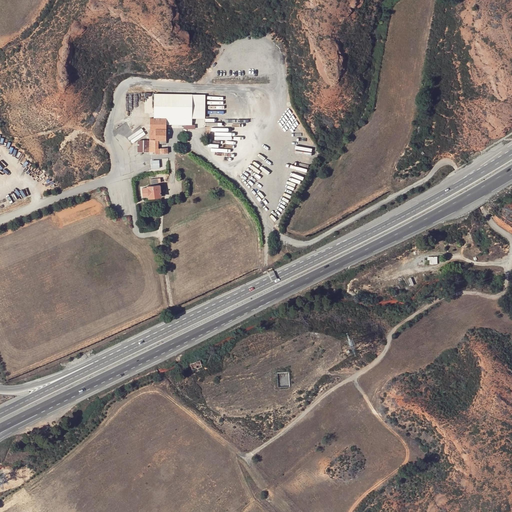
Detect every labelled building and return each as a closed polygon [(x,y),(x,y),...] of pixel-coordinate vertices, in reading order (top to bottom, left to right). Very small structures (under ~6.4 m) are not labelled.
[(193,121),(192,97),(154,98),(154,118),(166,118),(166,121),(167,121),(167,127),(192,127),(193,121)] [(193,121),(204,121),(205,97),(192,97),(193,121)] [(167,128),(166,128),(166,121),(154,121),(150,121),(150,130),(167,130),(167,128)] [(157,141),(166,141),(167,130),(150,130),(150,141),(157,141)] [(158,150),(157,141),(150,141),(139,141),(139,151),(150,151),(158,150)] [(169,150),(158,150),(150,151),(150,154),(156,154),(156,158),(169,158),(169,150)] [(148,190),(143,190),(144,198),(149,198),(149,199),(161,198),(160,187),(148,188),(148,190)] [(439,263),(438,256),(430,256),(430,264),(439,263)] [(202,367),(200,360),(190,364),(193,371),(202,367)]
